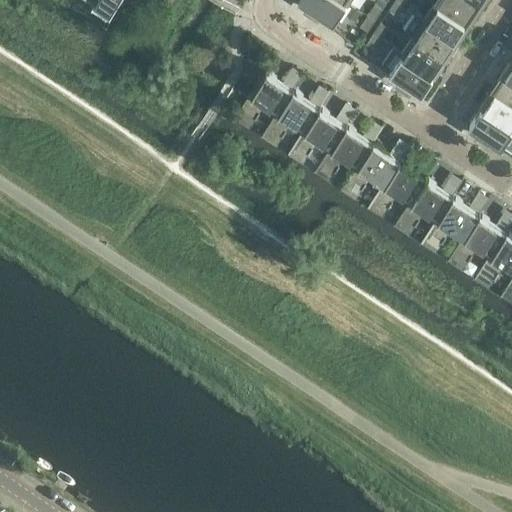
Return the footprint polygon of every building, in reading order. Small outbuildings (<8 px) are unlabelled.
[(93,0),(93,1),(94,2),(95,1),(107,10),(107,11),(108,11),(115,0),(93,0)] [(347,0),(346,0),(306,0),(334,19),(347,0)] [(396,14),(403,3),(398,0),(394,0),(389,9),(396,14)] [(468,22),(436,0),(424,17),(457,39),(468,22)] [(480,5),(472,0),(435,0),(436,0),(468,22),(480,5)] [(375,19),(382,8),(375,3),(368,14),(375,19)] [(368,30),(375,19),(368,14),(361,25),(368,30)] [(457,39),(424,17),(413,34),(446,56),(457,39)] [(381,37),(388,26),(381,22),(373,32),(381,37)] [(373,48),(381,37),(373,32),(366,43),(373,48)] [(446,56),(413,34),(402,51),(434,73),(446,56)] [(434,73),(402,51),(390,69),(423,91),(434,73)] [(279,106),(291,88),(276,78),(277,76),(267,69),(268,68),(267,67),(237,112),(252,122),(256,116),(256,117),(260,111),(260,110),(268,99),(279,106)] [(511,75),(504,70),(493,87),(496,89),(511,100),(511,75)] [(295,116),(306,124),(318,106),(302,96),(304,93),(294,87),(295,86),(293,85),(291,88),(279,106),(263,130),(278,140),(282,134),(283,135),(287,129),(286,128),(295,116)] [(511,100),(496,89),(493,87),(481,104),(511,124),(511,100)] [(332,142),(345,124),(329,113),(330,111),(321,105),(321,104),(320,103),(318,106),(306,124),(290,148),(305,158),(309,152),(310,152),(314,146),(313,146),(321,134),(332,142)] [(511,128),(511,124),(481,104),(470,122),(502,144),(511,128)] [(348,152),(359,160),(371,141),(355,131),(357,129),(347,122),(348,122),(347,121),(345,124),(332,142),(317,166),(332,176),(336,170),(340,164),(348,152)] [(374,170),(386,177),(398,159),(382,149),(384,147),(374,140),(375,139),(373,138),(371,141),(359,160),(343,183),(358,193),(362,187),(363,188),(367,182),(366,182),(374,170)] [(412,195),(424,177),(409,166),(410,164),(401,158),(401,157),(400,156),(398,159),(386,177),(370,201),(385,211),(389,205),(390,206),(394,200),(393,199),(401,187),(412,195)] [(439,213),(451,195),(435,184),(437,182),(427,176),(428,175),(426,174),(424,177),(412,195),(397,219),(411,229),(416,223),(420,217),(428,205),(439,213)] [(454,223),(466,231),(478,212),(462,202),(463,200),(454,193),(453,192),(451,195),(439,213),(423,237),(438,247),(442,241),(443,241),(447,235),(446,235),(454,223)] [(481,241),(492,248),(504,230),(489,220),(490,218),(480,211),(481,210),(480,209),(478,212),(466,231),(450,254),(465,264),(469,258),(469,259),(473,253),(473,252),(481,241)] [(511,261),(511,232),(507,229),(508,228),(506,227),(504,230),(492,248),(476,272),(491,282),(495,276),(496,277),(500,271),(499,270),(507,258),(511,261)] [(511,276),(503,290),(511,295),(511,276)]
